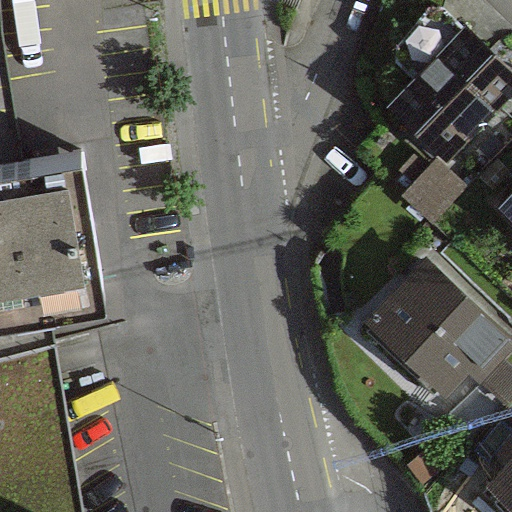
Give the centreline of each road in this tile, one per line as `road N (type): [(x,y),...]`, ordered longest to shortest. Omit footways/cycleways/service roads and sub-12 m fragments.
road 1 (tertiary): [(288,468),(236,157)]
road 2 (residential): [(236,157),(285,124),(350,0)]
road 3 (tertiary): [(236,157),(217,0)]
